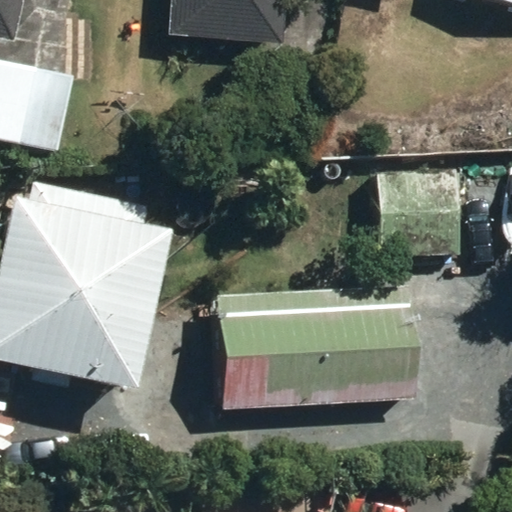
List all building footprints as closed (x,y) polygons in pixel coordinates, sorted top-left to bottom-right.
[(0,0),(0,47),(2,48),(11,0),(0,0)] [(157,0),(155,41),(268,50),(271,0),(157,0)] [(511,0),(422,0),(419,16),(511,35),(511,0)] [(62,82),(0,69),(0,165),(42,175),(62,82)] [(21,232),(0,227),(0,378),(112,404),(147,244),(124,239),(132,202),(33,180),(21,232)] [(337,295),(146,295),(146,419),(338,418),(337,295)] [(229,511),(207,495),(194,511),(229,511)]
